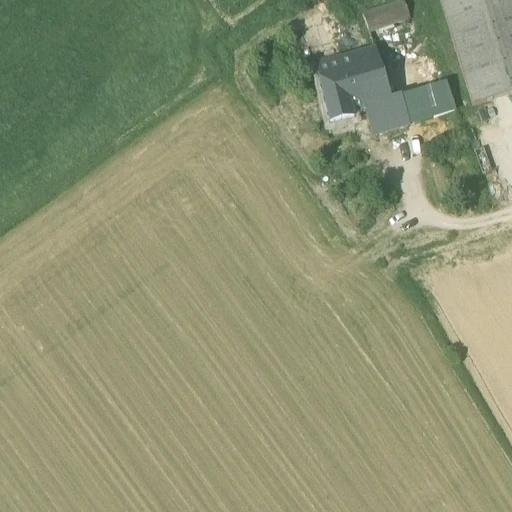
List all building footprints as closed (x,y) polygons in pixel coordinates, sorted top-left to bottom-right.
[(511,0),(441,0),(475,111),(511,100),(511,0)] [(363,17),(370,36),(410,22),(403,3),(363,17)] [(399,102),(387,105),(376,57),(344,65),(344,64),(339,65),(351,117),(367,113),(375,139),(407,130),(399,102)] [(316,71),(330,130),(353,125),(351,117),(339,65),(316,71)] [(447,89),(399,102),(407,130),(455,117),(447,89)]
